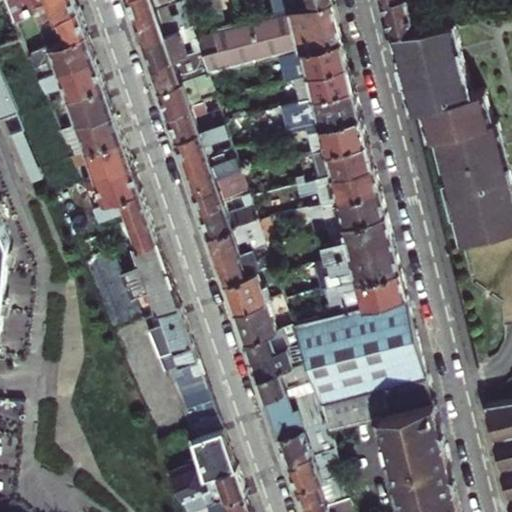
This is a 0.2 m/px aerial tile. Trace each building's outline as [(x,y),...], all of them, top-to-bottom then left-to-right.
[(10,0),(13,6),(16,14),(19,20),(37,13),(35,6),(52,0),(10,0)] [(52,0),(35,6),(37,13),(19,20),(32,54),(49,48),(44,34),(62,28),(60,22),(61,22),(60,16),(80,9),(77,0),(52,0)] [(130,0),(136,16),(159,8),(179,1),(182,0),(130,0)] [(186,0),(187,4),(190,11),(192,18),(211,13),(207,0),(186,0)] [(219,45),(202,49),(204,54),(205,58),(209,70),(289,50),(344,36),(338,12),(334,0),(321,0),(290,8),(274,12),(240,20),(224,24),(214,26),(215,29),(219,45)] [(224,24),(218,0),(207,0),(211,13),(214,26),(224,24)] [(270,0),(274,12),(290,8),(287,0),(270,0)] [(415,27),(411,2),(410,0),(385,0),(387,5),(394,31),(415,27)] [(440,0),(445,22),(457,20),(459,20),(455,0),(440,0)] [(9,17),(16,14),(13,6),(6,9),(9,17)] [(144,40),(194,23),(192,18),(190,11),(163,20),(159,8),(136,16),(141,29),(144,40)] [(44,34),(49,48),(89,35),(88,30),(83,16),(80,9),(60,16),(61,22),(60,22),(62,28),(44,34)] [(414,110),(414,112),(421,110),(430,145),(435,144),(463,250),(511,236),(511,175),(500,127),(495,128),(486,95),(476,98),(457,20),(445,22),(415,27),(394,31),(397,46),(397,48),(398,48),(401,61),(400,61),(401,64),(402,63),(405,77),(405,79),(406,79),(409,92),(408,93),(409,95),(410,95),(413,108),(412,108),(413,110),(414,110)] [(151,58),(154,67),(165,63),(164,60),(175,56),(172,44),(198,35),(197,34),(194,23),(144,40),(151,58)] [(200,41),(202,49),(219,45),(215,29),(197,34),(198,35),(200,41)] [(94,49),(89,35),(49,48),(32,54),(39,70),(47,66),(50,58),(56,56),(62,76),(80,69),(79,65),(98,58),(94,49)] [(295,76),(350,62),(347,52),(344,36),(289,50),(295,76)] [(194,43),(196,51),(202,49),(200,41),(194,43)] [(158,80),(160,86),(209,70),(205,58),(179,67),(176,57),(175,56),(164,60),(165,63),(154,67),(158,80)] [(69,97),(107,84),(102,71),(98,58),(79,65),(80,69),(62,76),(67,88),(60,88),(48,92),(50,95),(53,103),(69,97)] [(0,119),(20,112),(0,61),(0,119)] [(353,75),(350,62),(295,76),(301,100),(356,85),(353,75)] [(209,70),(160,86),(166,102),(170,114),(182,110),(180,105),(193,101),(189,90),(207,83),(209,88),(215,86),(209,70)] [(96,118),(116,112),(112,101),(107,84),(69,97),(77,121),(95,115),(96,118)] [(360,103),(356,85),(301,100),(308,127),(323,123),(363,112),(360,103)] [(218,94),(212,96),(215,104),(220,102),(218,97),(218,94)] [(176,132),(178,137),(227,120),(220,102),(215,104),(216,109),(208,112),(204,99),(193,103),(193,101),(180,105),(182,110),(170,114),(176,132)] [(74,154),(125,137),(122,129),(116,112),(96,118),(95,115),(77,121),(83,137),(69,142),(74,154)] [(367,129),(363,112),(323,123),(325,129),(309,133),(314,152),(369,137),(367,129)] [(247,143),(238,117),(227,120),(231,133),(236,146),(247,143)] [(211,140),(231,133),(227,120),(178,137),(183,152),(187,163),(211,155),(208,145),(212,144),(211,140)] [(325,129),(323,123),(308,127),(309,133),(325,129)] [(293,131),(291,124),(285,125),(287,133),(293,131)] [(43,176),(24,129),(13,133),(32,181),(43,176)] [(116,172),(135,165),(132,157),(125,137),(74,154),(80,165),(92,161),(96,174),(114,167),(116,172)] [(373,153),(369,137),(314,152),(320,177),(375,162),(373,153)] [(244,171),(262,167),(253,142),(247,143),(236,146),(237,152),(243,168),(244,171)] [(293,158),(300,156),(298,150),(292,152),(293,158)] [(211,155),(187,163),(192,177),(194,184),(243,168),(237,152),(232,154),(233,158),(219,163),(217,157),(213,159),(211,155)] [(375,162),(320,177),(317,177),(324,202),(381,186),(379,177),(375,162)] [(140,180),(135,165),(116,172),(114,167),(96,174),(102,192),(93,195),(96,205),(143,189),(140,180)] [(200,201),(203,208),(251,192),(244,171),(243,168),(194,184),(200,201)] [(305,174),(298,176),(299,182),(306,181),(305,174)] [(328,227),(329,226),(387,211),(385,202),(381,186),(324,202),(321,203),(328,227)] [(153,217),(143,189),(96,205),(104,222),(111,220),(109,215),(127,209),(138,244),(160,237),(153,217)] [(251,192),(203,208),(208,224),(211,232),(259,215),(252,195),(251,192)] [(0,355),(1,356),(11,239),(0,210),(0,355)] [(387,211),(329,226),(332,237),(324,239),(329,256),(350,250),(351,252),(373,246),(372,242),(394,237),(391,227),(387,211)] [(239,236),(254,230),(263,227),(261,220),(259,215),(211,232),(217,249),(219,256),(243,247),(239,236)] [(321,228),(324,239),(332,237),(329,226),(328,227),(321,228)] [(258,242),(254,230),(239,236),(243,247),(245,247),(258,242)] [(169,263),(160,237),(138,244),(136,245),(141,261),(124,267),(135,292),(145,288),(149,301),(155,299),(160,313),(163,312),(184,305),(169,263)] [(350,250),(329,256),(333,273),(340,271),(343,283),(402,268),(399,259),(394,237),(372,242),(373,246),(351,252),(350,250)] [(225,273),(227,279),(260,268),(275,262),(271,250),(249,258),(245,247),(243,247),(219,256),(225,273)] [(260,268),(227,279),(234,300),(237,308),(270,297),(260,268)] [(402,268),(343,283),(336,285),(326,287),(328,296),(331,307),(319,311),(320,316),(408,293),(406,283),(402,268)] [(343,283),(340,271),(333,273),(336,285),(343,283)] [(297,325),(302,339),(307,354),(308,358),(315,377),(329,417),(333,429),(383,415),(435,400),(419,337),(408,293),(320,316),(308,319),(296,322),(297,325)] [(302,294),(287,297),(295,320),(296,322),(308,319),(304,302),(302,294)] [(328,296),(304,302),(308,319),(320,316),(319,311),(331,307),(328,296)] [(242,322),(247,338),(280,326),(270,297),(237,308),(242,322)] [(167,325),(151,330),(162,355),(197,343),(191,325),(184,305),(163,312),(167,325)] [(280,326),(247,338),(252,352),(254,357),(289,344),(284,330),(297,325),(296,322),(295,320),(280,326)] [(168,368),(202,357),(197,343),(162,355),(168,368)] [(289,344),(254,357),(258,369),(260,375),(308,358),(307,354),(294,358),(289,344)] [(174,382),(206,370),(202,357),(168,368),(174,382)] [(308,358),(260,375),(265,388),(267,394),(291,386),(289,379),(308,373),(310,379),(315,377),(308,358)] [(180,396),(212,385),(206,370),(174,382),(180,396)] [(291,386),(267,394),(271,405),(280,433),(329,417),(315,377),(310,379),(316,394),(300,400),(295,384),(291,386)] [(216,398),(212,385),(180,396),(185,409),(216,398)] [(191,423),(221,412),(216,398),(185,409),(191,423)] [(494,430),(496,438),(511,434),(511,398),(487,403),(491,419),(490,419),(491,421),(492,421),(494,430)] [(435,400),(383,415),(407,511),(462,511),(453,474),(435,400)] [(226,427),(221,412),(191,423),(195,430),(197,438),(226,427)] [(287,453),(291,464),(305,459),(304,455),(317,450),(318,452),(326,449),(338,446),(333,429),(329,417),(280,433),(287,453)] [(226,427),(197,438),(204,458),(209,477),(220,474),(219,471),(239,465),(233,446),(226,427)] [(502,461),(503,467),(511,464),(511,434),(496,438),(495,438),(496,441),(500,455),(501,458),(500,458),(501,461),(502,461)] [(331,463),(326,449),(318,452),(317,450),(304,455),(305,459),(291,464),(295,477),(298,485),(345,469),(341,454),(336,456),(337,461),(331,463)] [(177,469),(188,499),(196,496),(213,490),(212,486),(209,477),(204,458),(177,469)] [(508,487),(511,496),(511,495),(511,464),(503,467),(506,479),(505,479),(506,482),(507,481),(508,487)] [(220,474),(223,482),(212,486),(213,490),(217,500),(228,496),(247,489),(245,482),(239,465),(219,471),(220,474)] [(345,469),(298,485),(304,501),(306,507),(329,499),(324,487),(333,484),(345,480),(346,484),(350,483),(345,469)] [(329,499),(338,496),(333,484),(324,487),(329,499)] [(253,511),(255,511),(253,504),(247,489),(228,496),(233,511),(231,511),(253,511)] [(359,511),(354,498),(353,491),(338,496),(329,499),(306,507),(307,511),(359,511)] [(384,511),(378,491),(354,498),(359,511),(384,511)]
